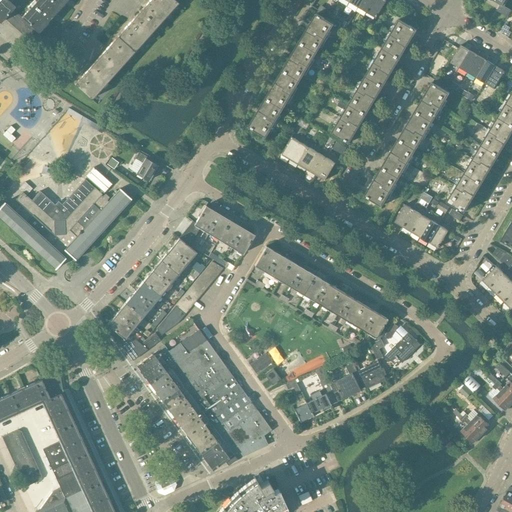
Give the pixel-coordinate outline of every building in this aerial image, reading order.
[(15,6),(7,0),(0,0),(0,22),(0,23),(4,19),(13,9),(15,6)] [(38,32),(60,8),(51,0),(37,0),(22,17),(22,18),(26,22),(31,26),(36,30),(38,32)] [(156,27),(178,3),(175,0),(149,0),(139,12),(156,27)] [(368,13),(374,0),(363,0),(359,7),(368,13)] [(376,18),(386,0),(385,0),(374,0),(368,13),(376,18)] [(502,5),(505,0),(492,0),(500,5),(497,10),(507,16),(511,10),(502,5)] [(324,13),(327,9),(321,5),(318,10),(324,13)] [(9,23),(17,13),(13,9),(4,19),(9,23)] [(135,51),(156,27),(139,12),(118,36),(135,51)] [(13,27),(22,18),(22,17),(17,13),(9,23),(13,27)] [(317,52),(334,24),(317,14),(300,42),(317,52)] [(341,22),(348,26),(351,20),(345,17),(341,22)] [(18,31),(26,22),(22,18),(13,27),(18,31)] [(400,58),(417,30),(399,19),(383,47),(400,58)] [(23,35),(31,26),(26,22),(18,31),(23,35)] [(27,39),(36,30),(31,26),(23,35),(27,39)] [(113,75),(135,51),(118,36),(96,60),(113,75)] [(300,80),(317,52),(300,42),(283,70),(300,80)] [(459,67),(470,50),(461,45),(451,62),(459,67)] [(383,86),(400,58),(383,47),(366,76),(383,86)] [(468,73),(478,55),(470,50),(459,67),(468,73)] [(477,78),(487,60),(478,55),(468,73),(477,78)] [(91,99),(113,75),(96,60),(74,84),(91,99)] [(485,83),(496,65),(487,60),(477,78),(485,83)] [(494,88),(505,71),(496,65),(485,83),(494,88)] [(283,108),(300,80),(283,70),(266,98),(283,108)] [(450,80),(441,75),(439,79),(448,85),(450,80)] [(366,114),(383,86),(366,76),(349,104),(366,114)] [(432,121),(449,93),(432,82),(415,111),(432,121)] [(465,95),(465,96),(471,99),(474,95),(468,91),(467,92),(465,95)] [(511,124),(511,93),(498,116),(511,124)] [(266,136),(283,108),(266,98),(249,126),(266,136)] [(343,110),(346,105),(339,101),(336,106),(343,110)] [(350,142),(366,114),(349,104),(332,132),(350,142)] [(416,149),(432,121),(415,111),(398,139),(416,149)] [(498,155),(511,132),(511,124),(498,116),(481,144),(498,155)] [(11,143),(15,138),(11,134),(15,130),(10,126),(2,134),(11,143)] [(290,159),(300,142),(292,137),(281,154),(290,159)] [(399,177),(416,149),(398,139),(382,167),(399,177)] [(337,141),(333,147),(342,152),(346,146),(337,141)] [(299,165),(309,147),(300,142),(290,159),(299,165)] [(482,183),(498,155),(481,144),(464,173),(482,183)] [(308,170),(318,152),(309,147),(299,165),(308,170)] [(347,147),(344,153),(349,156),(353,150),(347,147)] [(148,181),(158,165),(146,158),(147,156),(138,151),(134,158),(143,163),(136,173),(148,181)] [(316,175),(327,158),(318,152),(308,170),(316,175)] [(325,180),(335,163),(327,158),(316,175),(325,180)] [(437,175),(445,162),(442,160),(434,173),(437,175)] [(382,206),(399,177),(382,167),(365,195),(382,206)] [(4,202),(0,206),(0,218),(55,269),(65,258),(61,254),(64,250),(75,260),(129,200),(131,198),(120,189),(108,201),(107,200),(109,197),(106,193),(103,196),(101,195),(102,194),(104,195),(112,186),(94,169),(86,178),(100,192),(99,193),(94,188),(85,179),(83,181),(65,201),(61,205),(55,205),(52,202),(49,200),(44,195),(40,191),(31,200),(23,192),(16,200),(24,207),(17,214),(4,202)] [(465,211),(482,183),(464,173),(448,201),(465,211)] [(441,202),(438,207),(446,212),(449,206),(441,202)] [(403,227),(414,210),(405,204),(395,222),(403,227)] [(218,239),(230,220),(205,205),(195,223),(194,225),(199,228),(218,239)] [(462,215),(452,208),(449,214),(459,220),(462,215)] [(412,232),(422,215),(414,210),(403,227),(412,232)] [(421,237),(431,220),(422,215),(412,232),(421,237)] [(242,254),(254,234),(230,220),(218,239),(242,254)] [(429,242),(440,225),(431,220),(421,237),(429,242)] [(189,246),(199,228),(194,225),(195,223),(192,221),(179,238),(189,246)] [(511,246),(511,221),(511,222),(511,221),(506,230),(506,231),(501,240),(511,246)] [(438,248),(448,230),(440,225),(429,242),(438,248)] [(196,252),(189,246),(179,238),(160,260),(178,274),(196,252)] [(205,249),(197,244),(194,249),(202,253),(205,249)] [(279,280),(290,261),(266,246),(254,266),(279,280)] [(511,264),(511,257),(506,253),(506,254),(496,248),(492,254),(508,269),(511,264)] [(224,267),(227,262),(219,258),(216,262),(224,267)] [(160,295),(178,274),(160,260),(142,281),(160,295)] [(222,268),(211,261),(208,266),(217,274),(222,268)] [(303,294),(314,275),(290,261),(279,280),(303,294)] [(217,274),(208,266),(204,270),(214,279),(217,274)] [(490,287),(504,273),(497,266),(482,280),(490,287)] [(197,278),(202,271),(198,268),(193,275),(197,278)] [(214,279),(204,270),(200,275),(210,283),(214,279)] [(496,294),(511,280),(504,273),(490,287),(496,294)] [(210,283),(200,275),(197,279),(207,288),(210,283)] [(327,309),(338,289),(314,275),(303,294),(327,309)] [(207,288),(197,279),(193,284),(203,292),(207,288)] [(264,285),(257,280),(255,284),(262,288),(264,285)] [(504,302),(511,293),(511,281),(511,280),(496,294),(504,302)] [(142,317),(160,295),(142,281),(124,302),(142,317)] [(203,292),(193,284),(189,288),(199,296),(203,292)] [(199,296),(189,288),(186,292),(196,301),(199,296)] [(351,323),(362,304),(338,289),(327,309),(351,323)] [(196,301),(186,292),(182,297),(192,305),(196,301)] [(288,299),(281,294),(279,298),(286,303),(288,299)] [(192,305),(182,297),(179,301),(189,309),(192,305)] [(189,309),(179,301),(175,306),(185,314),(189,309)] [(123,339),(128,334),(142,317),(124,302),(106,324),(121,337),(123,339)] [(387,318),(362,304),(351,323),(375,338),(387,318)] [(178,323),(185,314),(175,306),(156,329),(160,335),(178,323)] [(313,313),(306,309),(303,313),(311,317),(313,313)] [(162,310),(158,316),(162,319),(166,313),(162,310)] [(337,328),(330,323),(327,327),(335,332),(337,328)] [(419,344),(407,332),(402,337),(394,330),(397,326),(391,323),(385,334),(390,337),(391,336),(397,342),(384,356),(390,361),(394,357),(396,359),(397,358),(401,363),(419,344)] [(256,410),(231,376),(231,375),(198,329),(192,333),(179,343),(168,351),(164,345),(136,365),(212,470),(224,461),(228,465),(237,459),(267,445),(263,436),(271,430),(257,410),(256,410)] [(136,341),(128,334),(123,339),(121,337),(118,341),(120,343),(132,360),(147,349),(159,340),(154,333),(145,339),(142,336),(136,341)] [(511,342),(503,334),(498,338),(509,349),(511,346),(511,342)] [(361,342),(354,338),(351,342),(359,346),(361,342)] [(381,356),(374,341),(368,344),(376,359),(381,356)] [(349,344),(343,348),(345,353),(352,350),(349,344)] [(265,353),(249,364),(255,373),(272,362),(265,353)] [(385,379),(382,373),(384,372),(382,368),(381,368),(377,361),(356,371),(365,389),(385,379)] [(326,365),(320,368),(323,373),(329,370),(326,365)] [(510,373),(503,366),(499,370),(506,377),(510,373)] [(324,393),(331,390),(320,367),(314,370),(320,382),(319,382),(322,389),(310,395),(311,397),(304,400),(312,416),(313,416),(312,414),(330,405),(324,393)] [(280,379),(272,369),(265,374),(272,384),(280,379)] [(511,383),(510,381),(503,388),(500,385),(501,384),(490,373),(487,376),(495,383),(511,400),(511,383)] [(359,390),(351,374),(333,382),(341,398),(359,390)] [(114,511),(60,393),(63,392),(60,377),(41,380),(0,398),(0,421),(41,402),(59,441),(42,449),(60,488),(52,491),(39,509),(35,511),(114,511)] [(300,392),(294,380),(284,385),(287,390),(293,387),(296,394),(300,392)] [(511,403),(511,400),(495,383),(492,386),(496,390),(497,388),(500,391),(493,398),(505,411),(511,403)] [(471,392),(465,386),(460,391),(467,397),(471,392)] [(312,416),(304,400),(305,403),(294,409),(300,422),(312,416)] [(437,406),(429,415),(435,420),(443,412),(437,406)] [(484,407),(480,411),(488,420),(493,415),(484,407)] [(481,434),(461,414),(456,410),(453,413),(463,422),(465,421),(468,424),(460,431),(473,443),(481,434)] [(490,426),(478,414),(471,421),(468,418),(469,416),(463,411),(461,414),(481,434),(490,426)] [(4,442),(22,434),(21,431),(17,430),(2,437),(4,442)] [(6,447),(24,439),(22,434),(4,442),(6,447)] [(8,452),(27,444),(24,439),(6,447),(8,452)] [(10,457),(29,449),(27,444),(8,452),(10,457)] [(13,462),(31,454),(29,449),(10,457),(13,462)] [(15,467),(33,459),(31,454),(13,462),(15,467)] [(17,472),(35,464),(33,459),(15,467),(17,472)] [(19,477),(37,469),(35,464),(17,472),(19,477)] [(21,482),(40,474),(37,469),(19,477),(21,482)] [(23,487),(39,480),(41,477),(40,474),(21,482),(23,487)] [(157,490),(175,482),(174,480),(173,478),(171,476),(169,475),(167,474),(164,474),(162,474),(160,475),(158,477),(156,479),(155,481),(155,483),(155,486),(156,488),(157,490)] [(268,511),(275,508),(276,510),(284,505),(285,507),(286,507),(278,488),(273,491),(271,488),(272,487),(267,479),(259,484),(255,478),(254,476),(253,476),(253,478),(245,483),(245,482),(244,483),(244,484),(237,489),(236,488),(235,489),(236,490),(229,497),(228,496),(227,497),(228,498),(222,505),(221,504),(220,505),(222,506),(216,511),(268,511)] [(511,488),(510,487),(507,492),(503,499),(511,503),(511,488)] [(312,500),(308,491),(297,496),(301,505),(312,500)] [(499,505),(497,510),(499,511),(511,511),(511,503),(503,499),(500,505),(499,505)]
